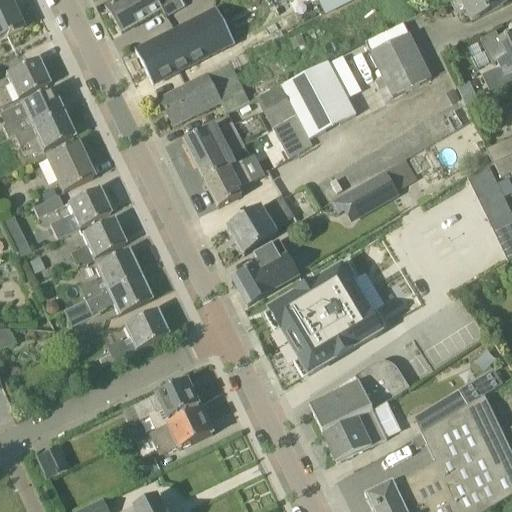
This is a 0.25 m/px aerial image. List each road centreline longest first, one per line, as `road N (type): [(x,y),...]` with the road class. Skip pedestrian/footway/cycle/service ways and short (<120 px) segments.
road 1 (residential): [(226,339),(66,0)]
road 2 (residential): [(226,339),(0,445)]
road 3 (residential): [(310,511),(226,339)]
